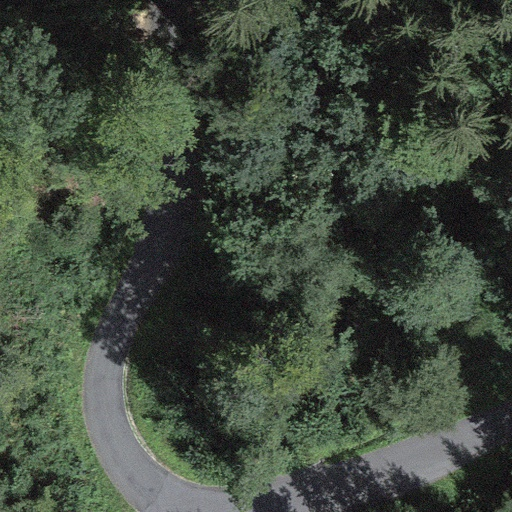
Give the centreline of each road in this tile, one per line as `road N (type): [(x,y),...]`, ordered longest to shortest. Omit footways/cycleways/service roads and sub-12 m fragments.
road 1 (unclassified): [(213,511),(172,502),(135,475),(114,441),(105,404),(120,322),(169,219),(180,176),(180,0)]
road 2 (unclassified): [(511,411),(327,494),(236,511)]
